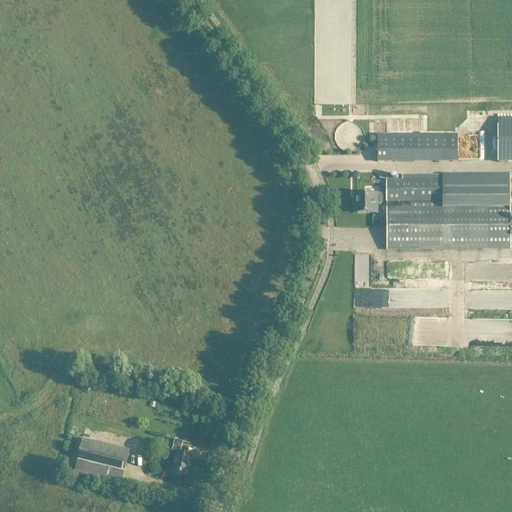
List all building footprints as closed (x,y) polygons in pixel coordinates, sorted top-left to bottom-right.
[(511,36),(366,39),(368,118),(511,115),(511,36)] [(511,126),(499,127),(499,141),(499,161),(511,161),(511,126)] [(457,136),(377,136),(377,162),(441,162),(457,162),(457,136)] [(510,174),(442,174),(402,175),(402,180),(387,180),(388,250),(450,249),(490,249),(490,251),(510,251),(510,174)] [(377,194),(367,194),(357,194),(357,214),(373,214),(373,205),(377,205),(377,204),(380,204),(383,202),(382,194),(377,194)] [(356,257),(355,287),(371,288),(372,258),(356,257)] [(451,274),(450,261),(434,262),(435,275),(451,274)] [(511,264),(478,265),(478,282),(511,281),(511,264)] [(392,306),(393,289),(372,288),(371,305),(392,306)] [(169,471),(171,472),(187,476),(192,457),(180,454),(183,442),(176,440),(169,471)] [(82,441),(74,474),(121,485),(129,452),(82,441)]
